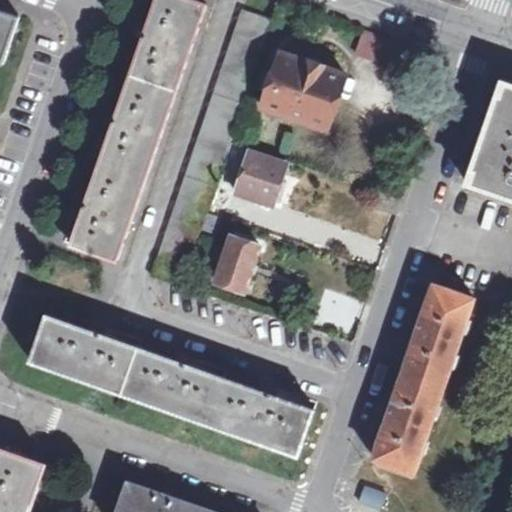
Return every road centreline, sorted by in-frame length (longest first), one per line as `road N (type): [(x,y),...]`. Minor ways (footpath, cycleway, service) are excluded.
road 1 (residential): [(479,36),(317,511)]
road 2 (residential): [(310,511),(0,400)]
road 3 (residential): [(0,270),(87,9)]
